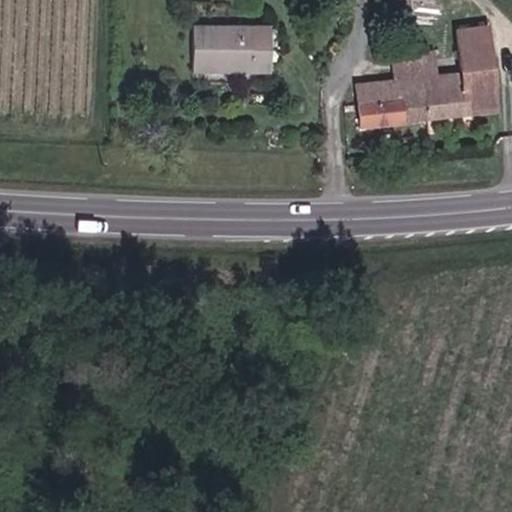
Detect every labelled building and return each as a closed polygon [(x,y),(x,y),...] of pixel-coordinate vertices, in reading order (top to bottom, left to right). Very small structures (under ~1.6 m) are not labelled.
[(465,51),(493,48),(490,23),(461,27),(465,51)] [(201,71),(257,70),(258,28),(201,28),(201,71)] [(274,70),(274,28),(258,28),(257,70),(274,70)] [(423,79),(428,118),(502,109),(493,48),(465,51),(467,67),(442,68),(441,54),(421,56),(423,79)] [(363,87),(366,126),(428,118),(423,79),(363,87)]
